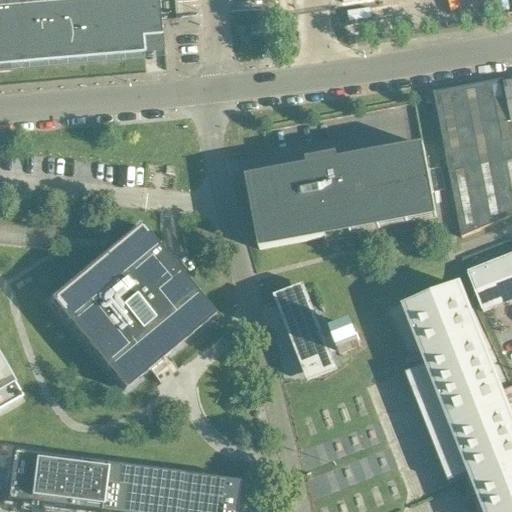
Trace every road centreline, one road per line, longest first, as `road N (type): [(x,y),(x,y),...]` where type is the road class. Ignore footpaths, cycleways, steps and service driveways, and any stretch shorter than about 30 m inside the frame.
road 1 (unclassified): [(206,93),(214,169),(302,511)]
road 2 (unclassified): [(206,93),(511,46)]
road 3 (unclassified): [(0,111),(206,93)]
